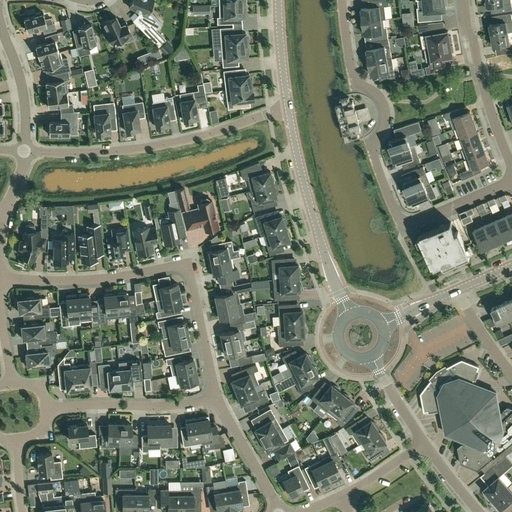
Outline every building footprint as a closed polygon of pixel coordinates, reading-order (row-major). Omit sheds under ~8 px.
[(130,0),(128,7),(140,12),(139,16),(133,21),(144,32),(151,25),(155,29),(162,23),(151,12),(148,15),(154,0),(130,0)] [(388,0),(370,0),(371,0),(372,7),(361,9),(362,21),(381,19),(381,20),(384,19),(386,19),(384,6),(389,5),(388,0)] [(447,5),(446,0),(423,0),(424,7),(417,8),(418,22),(432,20),(431,12),(445,11),(445,5),(447,5)] [(511,10),(510,0),(486,0),(487,6),(493,5),(494,13),(511,10)] [(247,12),(247,4),(219,5),(219,17),(217,17),(217,24),(233,24),(232,17),(244,17),(244,12),(247,12)] [(209,5),(192,5),(193,13),(209,13),(209,5)] [(54,23),(53,23),(51,17),(45,19),(43,13),(41,14),(40,12),(35,13),(36,15),(23,19),(27,31),(42,27),(44,33),(56,29),(54,23)] [(495,15),(496,23),(489,24),(491,35),(508,33),(507,32),(511,31),(511,18),(511,13),(495,15)] [(112,45),(125,39),(126,41),(133,38),(126,22),(119,25),(116,16),(103,22),(106,31),(105,31),(112,45)] [(384,19),(381,20),(381,19),(362,21),(364,34),(375,33),(375,40),(388,38),(387,28),(385,28),(384,19)] [(427,35),(429,47),(450,44),(450,42),(452,42),(451,36),(449,36),(448,31),(435,33),(434,30),(435,29),(435,22),(419,25),(419,31),(426,31),(427,35)] [(79,55),(79,56),(90,53),(88,46),(96,44),(95,41),(97,41),(95,36),(94,36),(91,24),(78,27),(81,38),(75,40),(77,47),(79,55)] [(151,25),(144,32),(155,43),(162,36),(155,29),(151,25)] [(220,28),(212,28),(212,35),(213,48),(221,47),(249,45),(248,37),(246,37),(245,32),(242,33),(233,33),(233,27),(220,28)] [(508,33),(491,35),(493,47),(507,44),(508,53),(511,51),(511,31),(507,32),(508,33)] [(35,46),(39,58),(40,58),(59,52),(55,41),(59,39),(57,33),(45,36),(47,43),(35,46)] [(366,50),(368,62),(387,59),(387,58),(392,58),(388,38),(375,40),(377,47),(366,50)] [(169,55),(173,51),(165,42),(161,46),(169,55)] [(177,52),(174,56),(174,60),(191,57),(183,44),(179,49),(177,52)] [(450,44),(429,47),(425,48),(427,61),(428,61),(429,66),(426,67),(427,74),(443,70),(441,63),(440,63),(439,59),(452,57),(452,52),(454,52),(452,45),(451,46),(450,44)] [(221,47),(213,48),(214,60),(222,59),(222,60),(223,67),(235,66),(235,59),(247,58),(247,54),(249,53),(249,45),(221,47)] [(77,47),(70,49),(72,57),(79,55),(77,47)] [(141,64),(161,56),(158,49),(138,57),(141,64)] [(55,74),(68,71),(71,70),(67,57),(62,59),(60,51),(59,52),(40,58),(43,69),(54,66),(55,74)] [(392,58),(387,58),(387,59),(368,62),(371,75),(381,73),(383,80),(395,78),(392,58)] [(416,61),(410,62),(414,77),(420,76),(425,74),(424,69),(419,70),(416,61)] [(403,73),(403,78),(412,76),(410,68),(405,69),(403,73)] [(73,72),(74,77),(84,75),(83,69),(73,72)] [(223,71),(225,90),(253,86),(252,79),(249,79),(249,74),(237,75),(236,69),(223,71)] [(67,91),(67,92),(68,92),(67,80),(70,79),(68,71),(55,74),(57,81),(46,82),(47,94),(67,91)] [(96,84),(94,78),(86,80),(87,86),(96,84)] [(198,90),(195,91),(196,97),(205,95),(203,83),(197,84),(198,90)] [(254,99),(253,86),(225,90),(228,109),(241,108),(240,101),(254,99)] [(153,98),(165,96),(163,88),(151,91),(153,98)] [(61,113),(74,112),(73,103),(69,104),(67,92),(67,91),(47,94),(46,94),(48,107),(60,105),(61,113)] [(86,107),(82,91),(71,93),(74,109),(86,107)] [(192,120),(192,119),(198,118),(193,91),(179,94),(184,121),(192,120)] [(167,110),(174,109),(172,96),(165,97),(165,100),(152,102),(156,127),(164,126),(164,125),(170,124),(167,110)] [(335,105),(339,121),(357,116),(353,101),(350,102),(349,97),(340,99),(341,104),(335,105)] [(144,113),(142,101),(122,104),(126,132),(134,130),(140,129),(137,115),(144,113)] [(368,102),(357,105),(360,117),(371,115),(368,102)] [(114,104),(107,105),(107,107),(93,108),(96,134),(104,133),(110,132),(108,117),(115,117),(114,104)] [(456,128),(473,121),(470,111),(460,115),(458,109),(444,114),(446,120),(450,119),(454,129),(456,128)] [(77,111),(74,112),(61,113),(61,122),(49,122),(49,135),(61,135),(61,136),(66,136),(66,135),(69,135),(69,134),(77,134),(77,111)] [(361,131),(357,116),(339,121),(345,143),(351,141),(350,139),(359,136),(358,131),(361,131)] [(459,138),(477,132),(473,121),(456,128),(459,138)] [(419,129),(416,122),(405,126),(407,133),(419,129)] [(465,147),(481,142),(477,132),(459,138),(463,149),(465,148),(465,147)] [(410,146),(406,135),(406,134),(389,140),(392,152),(410,146)] [(442,142),(439,134),(432,136),(435,145),(442,142)] [(433,141),(426,144),(430,157),(437,155),(433,141)] [(464,159),(485,152),(481,142),(465,147),(465,148),(463,149),(461,149),(464,159)] [(442,156),(449,153),(451,153),(447,143),(439,146),(442,156)] [(414,158),(410,146),(392,152),(396,164),(407,160),(409,166),(420,162),(418,156),(414,158)] [(464,159),(468,170),(471,169),(488,162),(485,152),(464,159)] [(451,159),(449,153),(442,156),(444,161),(451,159)] [(439,160),(425,166),(427,172),(436,169),(437,174),(444,171),(439,160)] [(452,179),(459,177),(455,161),(449,162),(452,179)] [(270,171),(259,174),(258,168),(253,169),(251,165),(240,169),(242,179),(247,178),(250,190),(273,184),(273,182),(274,180),(274,178),(273,176),(272,175),(271,173),(270,173),(270,171)] [(430,183),(423,167),(411,172),(413,177),(403,182),(408,193),(430,183)] [(468,170),(459,173),(462,180),(473,175),(471,169),(468,170)] [(449,180),(443,183),(448,194),(453,191),(449,180)] [(436,196),(430,183),(408,193),(413,204),(429,197),(430,199),(436,196)] [(274,186),(273,184),(250,190),(245,191),(247,197),(250,199),(253,211),(268,207),(266,200),(276,198),(276,195),(277,195),(277,193),(277,191),(277,189),(276,188),(274,186)] [(188,208),(183,188),(176,190),(181,209),(188,208)] [(506,194),(499,197),(501,202),(508,199),(506,194)] [(218,228),(211,200),(209,201),(209,199),(206,198),(201,199),(200,201),(200,203),(198,204),(199,208),(181,212),(186,230),(200,226),(200,225),(203,224),(205,231),(218,228)] [(494,198),(487,201),(490,206),(497,203),(494,198)] [(122,201),(108,202),(109,210),(124,208),(122,201)] [(169,217),(159,219),(160,222),(160,224),(165,244),(179,241),(178,235),(184,234),(181,222),(179,210),(177,202),(171,203),(169,203),(171,211),(168,212),(169,217)] [(483,203),(476,206),(479,211),(485,208),(483,203)] [(153,217),(150,204),(144,205),(147,219),(153,217)] [(55,214),(66,213),(67,224),(73,224),(72,205),(54,206),(55,214)] [(472,208),(465,211),(468,216),(474,213),(472,208)] [(263,235),(267,234),(285,228),(285,226),(286,224),(286,222),(285,220),(284,219),(283,217),(282,218),(281,215),(271,219),(269,212),(254,217),(260,236),(263,235)] [(496,220),(504,237),(511,233),(511,225),(507,215),(496,220)] [(485,225),(493,242),(504,237),(496,220),(485,225)] [(429,262),(430,261),(433,267),(434,266),(434,267),(442,263),(444,268),(470,257),(458,230),(455,232),(451,222),(418,236),(429,262)] [(22,240),(20,240),(19,247),(23,249),(20,255),(33,260),(34,258),(36,259),(37,254),(36,253),(37,250),(44,251),(45,238),(41,237),(40,231),(35,231),(34,225),(26,226),(26,232),(24,232),(24,240),(22,240)] [(97,260),(96,255),(102,254),(99,225),(91,226),(92,234),(79,236),(82,262),(97,260)] [(493,242),(485,225),(474,230),(481,247),(493,242)] [(124,250),(130,249),(127,227),(112,229),(113,237),(107,238),(110,259),(125,257),(124,250)] [(151,254),(153,252),(151,243),(158,242),(155,227),(148,229),(148,227),(133,230),(138,255),(144,254),(147,255),(151,254)] [(286,230),(285,228),(267,234),(263,235),(269,255),(281,251),(279,245),(290,241),(289,239),(290,237),(290,235),(289,233),(288,231),(287,230),(286,230)] [(68,257),(74,257),(74,234),(61,234),(61,239),(53,239),(54,262),(68,262),(68,257)] [(238,249),(233,250),(231,240),(219,243),(221,249),(206,252),(208,263),(211,263),(231,258),(240,257),(238,249)] [(217,273),(219,281),(239,277),(237,269),(233,269),(231,258),(211,263),(208,263),(211,275),(217,273)] [(279,271),(280,279),(298,278),(298,276),(299,276),(300,274),(300,272),(300,270),(300,268),(298,266),(297,264),(286,265),(286,258),(271,259),(272,272),(279,271)] [(299,280),(298,278),(280,279),(280,287),(273,288),(274,300),(289,299),(289,292),(299,291),(299,289),(300,289),(301,287),(301,285),(301,283),(301,281),(299,280)] [(162,298),(180,295),(177,283),(160,287),(160,282),(153,284),(156,300),(162,299),(162,298)] [(240,303),(238,292),(251,289),(249,282),(233,285),(235,292),(215,296),(218,308),(240,303)] [(116,295),(118,317),(129,316),(130,322),(138,321),(136,303),(129,304),(127,291),(117,293),(117,294),(116,295)] [(80,319),(80,321),(92,320),(92,327),(100,326),(100,323),(98,307),(91,307),(89,293),(79,294),(79,297),(78,298),(80,319)] [(118,317),(116,295),(114,295),(114,293),(104,294),(105,306),(98,307),(100,323),(107,322),(107,318),(118,317)] [(66,296),(66,299),(68,311),(60,312),(62,326),(69,325),(69,320),(80,319),(78,298),(77,298),(77,295),(66,296)] [(182,306),(180,295),(162,298),(162,299),(156,300),(160,317),(172,315),(170,309),(182,306)] [(16,307),(18,307),(19,313),(34,311),(35,318),(50,316),(49,304),(43,304),(42,297),(34,298),(34,297),(27,297),(27,298),(17,300),(18,300),(15,301),(16,307)] [(508,318),(511,316),(511,299),(502,303),(508,318)] [(242,322),(245,321),(241,302),(240,303),(218,308),(220,319),(230,317),(232,324),(242,322)] [(508,318),(502,303),(491,308),(495,316),(494,317),(497,323),(508,318)] [(280,326),(284,325),(303,323),(303,321),(304,321),(305,320),(305,318),(305,316),(304,314),(303,312),(302,312),(302,310),(291,311),(291,304),(278,305),(280,326)] [(163,338),(188,333),(185,321),(173,323),(172,318),(157,321),(159,327),(161,326),(163,338)] [(138,321),(130,322),(131,330),(138,329),(138,321)] [(221,333),(223,345),(241,341),(240,336),(245,335),(242,322),(232,324),(230,324),(231,331),(221,333)] [(52,331),(46,331),(45,324),(37,324),(37,323),(31,324),(31,325),(21,326),(21,327),(19,327),(20,333),(22,333),(23,339),(26,339),(26,345),(52,342),(56,342),(57,342),(56,332),(52,332),(52,331)] [(303,325),(303,323),(284,325),(280,326),(277,326),(279,346),(294,345),(293,338),(304,337),(304,335),(305,335),(306,333),(306,331),(306,329),(305,327),(304,325),(303,325)] [(148,326),(138,328),(140,339),(150,337),(148,326)] [(504,336),(501,329),(494,332),(497,339),(504,336)] [(180,352),(178,347),(190,344),(188,333),(163,338),(161,338),(165,356),(180,352)] [(510,334),(498,339),(497,340),(501,345),(511,340),(511,333),(510,334)] [(243,340),(241,341),(223,345),(226,356),(236,354),(238,365),(253,362),(251,355),(247,356),(243,340)] [(27,365),(27,366),(37,365),(37,366),(43,365),(43,364),(51,363),(51,355),(53,355),(53,349),(52,344),(40,345),(41,351),(26,353),(26,359),(24,359),(25,365),(27,365)] [(64,357),(76,356),(75,349),(70,350),(64,357)] [(281,357),(291,375),(312,364),(311,363),(311,362),(312,360),(311,358),(310,356),(309,355),(307,354),(305,352),(296,357),(293,351),(281,357)] [(167,365),(170,364),(172,375),(176,374),(196,370),(193,359),(181,361),(180,355),(165,358),(167,365)] [(73,392),(79,392),(77,365),(70,366),(70,362),(64,363),(64,357),(57,364),(59,377),(65,376),(66,391),(73,390),(73,392)] [(488,470),(507,455),(511,450),(511,407),(508,406),(503,410),(499,411),(496,392),(472,383),(479,366),(462,359),(447,367),(448,368),(432,382),(430,380),(420,393),(424,412),(442,409),(446,433),(464,439),(462,443),(457,447),(460,463),(478,470),(481,468),(485,472),(488,470)] [(127,369),(119,369),(121,388),(125,387),(125,390),(133,389),(133,380),(135,377),(141,376),(140,360),(129,361),(127,369)] [(89,364),(77,365),(79,392),(86,391),(86,389),(92,388),(91,373),(97,372),(95,361),(89,361),(89,364)] [(277,362),(271,365),(276,376),(282,374),(277,362)] [(118,388),(121,388),(119,369),(112,370),(109,363),(98,364),(99,381),(106,380),(109,382),(110,391),(118,390),(118,388)] [(235,391),(236,392),(254,386),(258,384),(254,372),(258,370),(256,364),(239,370),(242,376),(231,380),(232,383),(230,384),(233,391),(235,391)] [(308,381),(318,376),(317,374),(318,372),(317,370),(316,368),(315,367),(313,366),(312,364),(291,375),(295,383),(300,393),(311,388),(308,381)] [(196,370),(176,374),(178,386),(198,382),(196,370)] [(283,379),(274,383),(278,391),(295,383),(291,375),(283,379)] [(311,398),(327,411),(341,393),(340,391),(340,389),(338,387),(337,386),(335,385),(333,385),(332,386),(331,384),(324,393),(318,388),(311,398)] [(256,392),(254,386),(236,392),(237,394),(235,395),(238,404),(240,403),(241,405),(251,401),(253,407),(267,401),(263,390),(256,392)] [(277,391),(270,394),(273,401),(280,398),(277,391)] [(345,410),(352,401),(350,400),(351,399),(350,397),(349,396),(347,394),(345,394),(343,393),(343,394),(341,393),(327,411),(337,420),(336,421),(341,426),(343,424),(352,415),(345,410)] [(197,418),(201,443),(212,441),(214,448),(225,446),(224,440),(219,434),(218,434),(216,425),(210,426),(208,416),(197,418)] [(260,438),(261,440),(281,428),(275,417),(255,429),(256,431),(254,432),(258,440),(260,438)] [(201,443),(197,418),(185,420),(187,433),(181,434),(183,446),(201,443)] [(359,445),(363,442),(362,442),(378,431),(377,430),(378,429),(378,427),(377,425),(376,424),(374,422),(373,421),(372,422),(371,420),(361,426),(358,420),(345,428),(349,434),(351,433),(359,445)] [(88,435),(87,424),(68,426),(69,440),(78,439),(79,448),(96,446),(95,434),(88,435)] [(119,447),(119,444),(120,424),(108,424),(108,434),(102,434),(101,446),(119,447)] [(120,424),(119,444),(119,447),(131,447),(137,447),(137,435),(132,435),(132,424),(120,424)] [(171,424),(159,425),(160,442),(166,442),(166,447),(177,447),(177,434),(171,434),(171,424)] [(160,449),(160,442),(159,425),(147,425),(147,435),(141,436),(142,451),(148,451),(148,449),(160,449)] [(288,439),(281,428),(261,440),(262,442),(260,443),(264,451),(266,449),(267,451),(288,440),(288,439)] [(376,449),(386,443),(384,441),(385,440),(385,438),(384,436),(383,435),(382,433),(380,432),(379,433),(378,431),(362,442),(363,442),(367,448),(363,451),(369,461),(380,454),(376,449)] [(331,455),(336,452),(338,451),(329,436),(323,438),(331,455)] [(340,438),(333,442),(341,454),(347,450),(340,438)] [(283,457),(294,451),(289,442),(278,448),(283,457)] [(37,454),(39,473),(50,472),(50,479),(62,477),(61,460),(52,461),(51,452),(37,454)] [(320,460),(331,482),(342,477),(336,466),(342,463),(336,452),(320,460)] [(511,461),(507,455),(488,470),(496,479),(483,489),(485,491),(483,493),(489,500),(491,498),(492,499),(507,486),(499,476),(511,465),(511,461)] [(320,460),(304,468),(310,479),(315,476),(320,487),(331,482),(320,460)] [(291,496),(294,495),(295,497),(304,492),(299,481),(305,478),(298,465),(287,470),(291,477),(282,481),(286,491),(288,490),(291,496)] [(211,480),(222,478),(221,466),(210,467),(211,480)] [(110,467),(101,468),(102,476),(111,475),(110,467)] [(103,492),(111,492),(111,476),(103,476),(103,492)] [(226,485),(230,510),(243,508),(241,496),(248,495),(245,480),(238,481),(239,483),(226,485)] [(55,511),(54,496),(52,482),(37,483),(39,493),(47,492),(47,496),(47,499),(42,499),(43,511),(55,511)] [(217,511),(218,511),(230,510),(226,485),(213,487),(213,485),(206,486),(208,501),(215,500),(217,511)] [(181,489),(181,511),(194,511),(194,502),(201,502),(201,486),(193,486),(193,489),(181,489)] [(511,500),(511,491),(507,486),(492,499),(494,501),(492,503),(498,510),(500,508),(501,510),(511,500)] [(122,511),(135,511),(135,491),(135,488),(115,488),(115,501),(122,501),(122,511)] [(148,491),(135,491),(135,511),(148,511),(148,501),(155,501),(155,488),(148,488),(148,491)] [(181,511),(181,489),(161,490),(161,502),(168,502),(168,511),(181,511)] [(91,491),(72,494),(74,508),(81,507),(81,511),(93,511),(92,500),(91,491)] [(63,495),(54,496),(55,511),(67,511),(67,509),(74,508),(72,494),(63,495)] [(92,500),(93,511),(105,511),(104,499),(92,500)] [(418,510),(419,511),(434,511),(429,503),(428,504),(427,502),(421,506),(423,508),(418,510)]
